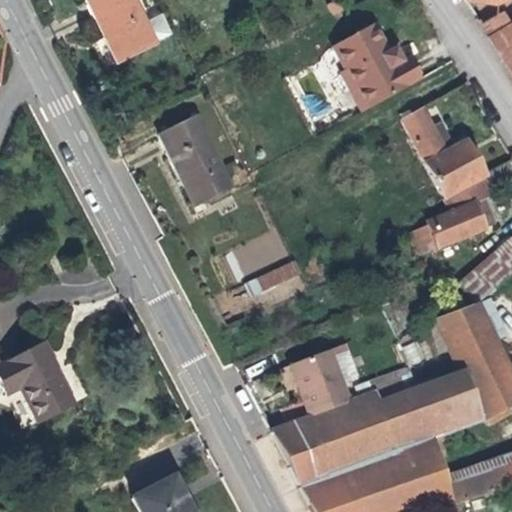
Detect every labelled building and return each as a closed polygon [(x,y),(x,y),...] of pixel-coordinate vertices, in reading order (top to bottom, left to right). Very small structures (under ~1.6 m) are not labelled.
[(105,27),(120,60),(152,44),(130,0),(85,0),(83,1),(91,17),(98,30),(105,27)] [(478,23),(485,35),(506,21),(499,10),(478,23)] [(150,20),(160,39),(171,33),(162,14),(150,20)] [(511,17),(506,21),(485,35),(511,75),(511,17)] [(113,63),(120,60),(105,27),(98,30),(113,63)] [(372,27),(331,49),(343,73),(335,78),(344,95),(354,91),(364,112),(422,80),(410,58),(398,64),(388,69),(382,58),(387,55),(372,27)] [(392,52),(387,55),(382,58),(388,69),(398,64),(395,58),(392,52)] [(414,55),(410,58),(422,80),(427,78),(414,55)] [(354,91),(344,95),(356,116),(364,112),(354,91)] [(443,198),(482,176),(464,142),(452,149),(443,153),(431,129),(421,109),(401,120),(443,198)] [(183,179),(196,205),(228,190),(194,120),(157,138),(174,174),(178,181),(183,179)] [(431,129),(443,153),(452,149),(446,137),(440,125),(431,129)] [(482,176),(443,198),(444,199),(451,214),(427,224),(428,226),(437,248),(494,225),(489,215),(483,201),(493,195),(490,192),(482,176)] [(183,179),(178,181),(191,208),(196,205),(183,179)] [(419,255),(437,248),(428,226),(410,234),(419,255)] [(511,238),(459,284),(476,304),(503,281),(511,273),(511,238)] [(297,275),(291,263),(252,281),(258,293),(297,275)] [(511,273),(503,281),(511,291),(511,273)] [(489,299),(476,305),(492,339),(505,333),(489,299)] [(476,304),(433,320),(459,375),(402,395),(382,402),(375,405),(371,397),(370,397),(349,404),(307,419),(269,433),(299,490),(443,438),(477,425),(475,421),(479,419),(499,408),(511,400),(511,379),(492,339),(476,305),(476,304)] [(36,423),(71,404),(51,365),(41,345),(0,365),(0,384),(6,396),(18,389),(36,423)] [(296,389),(307,419),(349,404),(329,353),(288,366),(296,389)] [(367,390),(370,397),(371,397),(375,405),(382,402),(380,393),(399,386),(397,380),(367,390)] [(382,402),(402,395),(399,386),(380,393),(382,402)] [(501,413),(499,408),(479,419),(480,423),(501,413)] [(299,490),(310,511),(432,511),(511,486),(511,452),(440,478),(435,461),(449,456),(443,438),(299,490)] [(172,479),(132,500),(137,509),(138,511),(188,511),(180,495),(172,479)]
